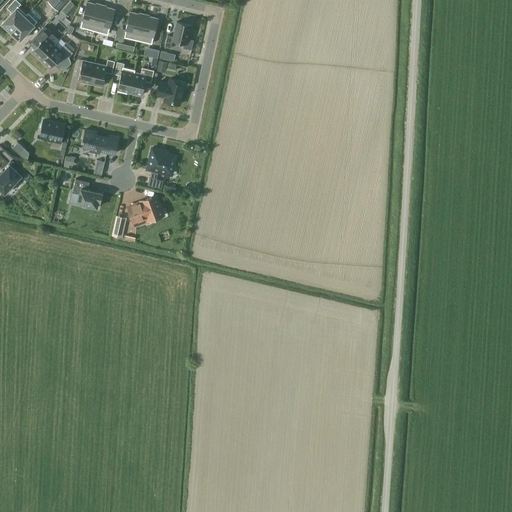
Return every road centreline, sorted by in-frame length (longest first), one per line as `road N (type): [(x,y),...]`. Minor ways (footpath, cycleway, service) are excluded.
road 1 (unclassified): [(384,511),(417,0)]
road 2 (residential): [(134,124),(189,137),(216,10)]
